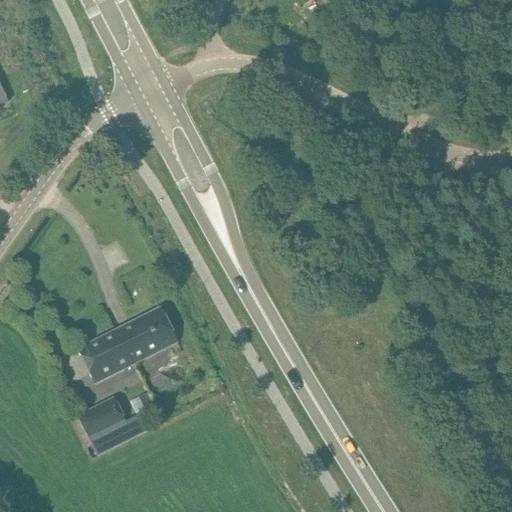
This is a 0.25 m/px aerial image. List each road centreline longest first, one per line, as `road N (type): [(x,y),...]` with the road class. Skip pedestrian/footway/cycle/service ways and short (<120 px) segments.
road 1 (unclassified): [(511,162),(434,149),(268,68),(216,64),(167,87)]
road 2 (secondary): [(385,511),(240,269)]
road 3 (unclassified): [(0,241),(66,149),(93,123),(140,100)]
road 4 (secondary): [(140,100),(187,195),(240,269)]
road 5 (secondary): [(240,269),(214,183),(167,87)]
road 6 (track): [(511,11),(402,133)]
